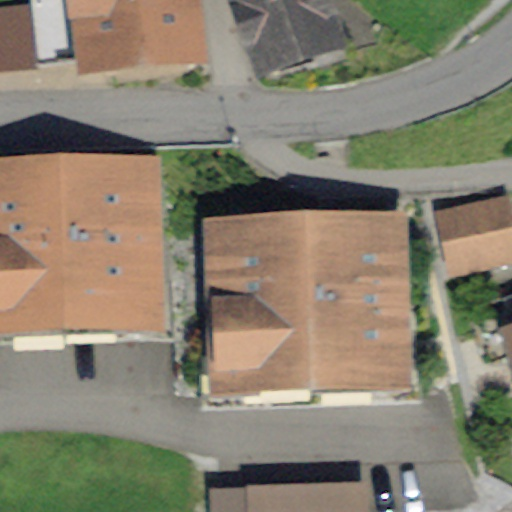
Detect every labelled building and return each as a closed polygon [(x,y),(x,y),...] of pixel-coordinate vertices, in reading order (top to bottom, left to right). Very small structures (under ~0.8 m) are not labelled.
[(30,0),(36,52),(94,46),(96,65),(199,54),(193,0),(30,0)] [(244,0),(269,68),(327,47),(312,5),(325,0),(244,0)] [(0,322),(146,318),(141,178),(0,182),(0,322)] [(511,262),(500,207),(446,218),(457,273),(511,262)] [(392,378),(388,238),(225,242),(229,382),(392,378)] [(355,511),(355,499),(261,502),(260,511),(355,511)]
